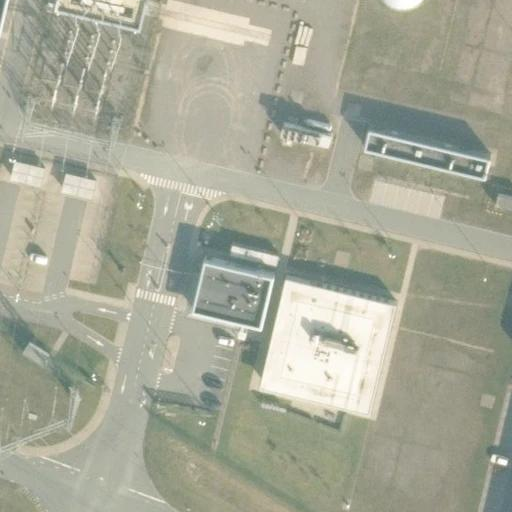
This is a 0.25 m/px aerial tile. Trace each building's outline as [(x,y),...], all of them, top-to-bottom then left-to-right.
[(374,106),(312,91),(308,109),(370,123),(374,106)] [(486,174),(491,154),(369,124),(364,144),(486,174)] [(17,158),(13,177),(44,183),(48,164),(17,158)] [(64,188),(95,196),(99,177),(69,169),(64,188)] [(511,208),(511,195),(498,192),(495,204),(511,208)] [(205,255),(192,307),(262,324),(274,272),(205,255)] [(370,411),(396,301),(286,274),(260,385),(370,411)] [(43,364),(49,354),(29,341),(23,351),(43,364)]
